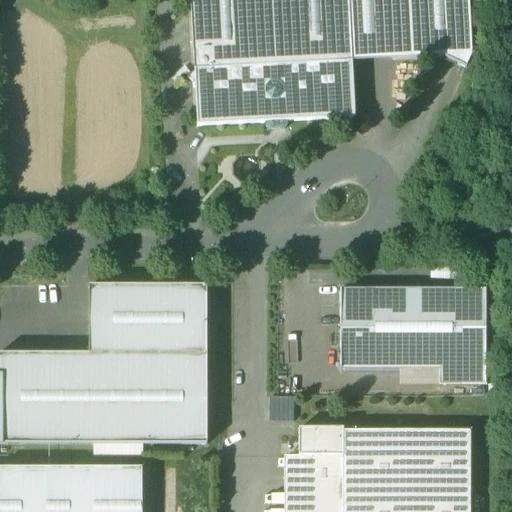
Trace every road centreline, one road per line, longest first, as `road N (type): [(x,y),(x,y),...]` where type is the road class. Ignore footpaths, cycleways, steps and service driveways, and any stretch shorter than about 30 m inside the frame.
road 1 (unclassified): [(0,266),(273,245)]
road 2 (unclassified): [(273,245),(357,245),(380,225),(383,195),(358,170),(332,171),(304,197)]
